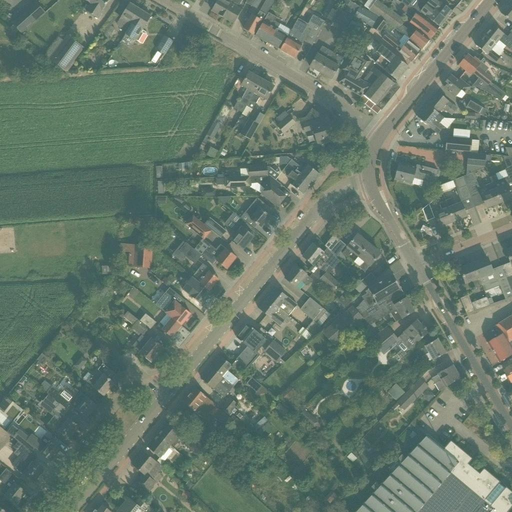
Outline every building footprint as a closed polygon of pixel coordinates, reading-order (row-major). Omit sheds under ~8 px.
[(85,11),(98,19),(103,11),(102,11),(109,0),(85,0),(86,0),(86,1),(90,3),(85,11)] [(217,0),(211,11),(222,18),(232,0),(217,0)] [(232,0),(222,18),(234,24),(239,15),(242,10),(236,7),(238,3),(239,4),(241,1),(241,0),(232,0)] [(248,21),(243,30),(253,35),(258,26),(264,15),(265,16),(274,0),(266,0),(262,7),(256,18),(251,15),(248,21)] [(255,0),(252,6),(257,9),(261,0),(255,0)] [(346,0),(333,23),(345,30),(346,29),(350,21),(353,17),(360,7),(348,0),(346,0)] [(422,49),(424,51),(430,43),(429,42),(429,41),(422,34),(417,30),(413,34),(402,25),(405,21),(376,0),(368,0),(364,6),(369,9),(368,11),(363,9),(378,17),(380,18),(387,24),(387,23),(400,33),(401,32),(404,35),(410,39),(409,40),(421,50),(422,49),(422,50),(422,49)] [(419,0),(418,2),(413,8),(420,14),(421,12),(432,22),(440,28),(446,20),(421,0),(419,0)] [(421,0),(446,20),(453,12),(439,1),(439,0),(421,0)] [(511,29),(510,32),(511,33),(511,0),(501,14),(511,22),(511,21),(511,29)] [(13,25),(10,28),(18,37),(22,32),(45,12),(36,2),(33,4),(34,5),(31,9),(31,8),(30,9),(27,13),(26,11),(22,14),(23,15),(21,17),(19,19),(17,21),(15,23),(14,21),(12,23),(13,25)] [(117,25),(127,31),(140,10),(130,4),(124,12),(122,17),(117,25)] [(407,8),(404,13),(409,17),(413,19),(421,25),(418,29),(431,39),(438,30),(430,24),(425,20),(408,7),(407,8)] [(357,19),(372,28),(378,17),(363,9),(357,19)] [(151,16),(140,10),(127,31),(125,35),(140,44),(146,35),(146,33),(142,30),(151,16)] [(98,32),(108,39),(115,29),(111,26),(119,16),(114,12),(98,32)] [(255,36),(278,49),(286,35),(288,37),(291,30),(280,24),(280,25),(274,22),(276,18),(268,13),(255,36)] [(285,42),(280,51),(294,59),(299,51),(302,46),(297,43),(299,38),(304,41),(312,45),(325,22),(313,15),(306,26),(297,21),(291,30),(288,37),(287,37),(285,42)] [(372,28),(380,33),(387,24),(380,18),(372,28)] [(346,29),(361,37),(365,30),(350,21),(346,29)] [(511,41),(492,25),(484,35),(496,45),(502,50),(503,49),(505,47),(509,49),(511,45),(511,41)] [(404,56),(412,63),(415,58),(417,59),(421,54),(419,53),(421,52),(420,51),(421,50),(409,40),(410,39),(404,35),(399,42),(387,33),(382,39),(404,56)] [(368,34),(356,48),(363,53),(374,39),(368,34)] [(484,35),(475,45),(496,62),(500,58),(491,51),(496,45),(484,35)] [(49,60),(65,72),(83,48),(67,36),(49,60)] [(164,36),(156,50),(161,53),(164,55),(173,41),(164,36)] [(381,56),(375,63),(385,71),(389,75),(397,81),(408,67),(400,61),(386,49),(382,46),(382,45),(377,51),(382,55),(381,56)] [(310,68),(320,74),(333,53),(322,47),(310,68)] [(338,84),(361,97),(363,95),(369,86),(359,80),(360,79),(371,61),(364,56),(364,55),(363,54),(362,55),(355,50),(342,70),(345,72),(338,84)] [(320,74),(331,80),(343,59),(333,53),(320,74)] [(467,55),(459,66),(466,71),(471,76),(473,74),(479,78),(488,86),(491,82),(493,79),(478,67),(481,63),(474,57),(473,59),(467,55)] [(363,95),(381,110),(399,88),(393,84),(395,82),(385,74),(383,75),(374,67),(370,71),(370,72),(363,81),(360,79),(359,80),(369,86),(363,95)] [(233,109),(242,113),(261,80),(249,73),(241,86),(248,90),(240,103),(238,101),(233,109)] [(444,87),(456,97),(461,91),(465,94),(470,88),(459,79),(458,81),(451,75),(445,82),(447,84),(444,87)] [(243,113),(249,116),(260,96),(266,100),(274,87),(273,86),(274,85),(268,81),(267,83),(261,80),(243,113)] [(493,84),(486,92),(502,100),(505,96),(506,95),(493,84)] [(443,108),(452,115),(457,109),(437,92),(427,104),(439,114),(443,108)] [(467,107),(483,116),(487,111),(470,101),(467,107)] [(416,117),(438,135),(444,127),(440,124),(444,119),(439,114),(427,104),(416,117)] [(312,130),(317,146),(332,141),(325,118),(312,109),(305,118),(300,119),(304,132),(312,130)] [(240,135),(250,141),(264,116),(255,111),(250,120),(248,119),(240,135)] [(278,127),(284,134),(295,123),(285,112),(277,118),(282,123),(278,127)] [(206,135),(213,139),(220,126),(214,122),(206,135)] [(283,149),(294,145),(291,136),(280,141),(283,149)] [(446,150),(471,152),(472,140),(447,138),(446,150)] [(467,166),(466,176),(471,174),(473,173),(485,168),(486,155),(468,153),(466,166),(467,166)] [(280,157),(279,157),(279,165),(280,165),(288,165),(291,161),(286,157),(280,157)] [(288,165),(287,166),(311,185),(315,180),(317,180),(318,178),(318,176),(319,175),(312,169),(307,165),(300,173),(298,171),(300,168),(291,161),(288,165)] [(394,180),(412,185),(414,179),(434,184),(438,171),(417,166),(416,168),(399,163),(394,180)] [(287,166),(282,173),(293,182),(290,185),(295,189),(303,195),(305,193),(306,193),(308,190),(308,189),(311,185),(287,166)] [(240,169),(240,177),(269,176),(269,175),(269,167),(248,169),(240,169)] [(466,176),(462,177),(470,197),(479,193),(471,174),(467,176),(466,176)] [(261,194),(277,207),(286,197),(277,190),(281,185),(269,175),(269,176),(240,177),(225,177),(226,188),(248,187),(251,183),(258,182),(261,185),(265,188),(261,194)] [(492,183),(500,203),(511,198),(511,196),(509,189),(505,178),(498,181),(496,176),(490,178),(492,183)] [(462,177),(455,180),(463,200),(470,197),(462,177)] [(480,188),(479,188),(482,194),(481,194),(485,203),(487,208),(500,203),(492,183),(480,188)] [(446,201),(445,201),(453,222),(466,217),(464,211),(461,202),(454,205),(454,203),(452,198),(446,201)] [(248,208),(244,214),(247,216),(251,219),(250,220),(253,221),(257,225),(260,228),(269,217),(267,214),(271,209),(269,207),(258,199),(256,199),(248,208)] [(437,218),(440,227),(453,222),(445,201),(439,204),(442,210),(435,213),(437,218)] [(422,210),(426,222),(434,219),(430,207),(429,205),(422,210)] [(232,213),(222,222),(228,228),(237,219),(232,213)] [(186,224),(204,240),(211,231),(204,226),(204,225),(193,215),(186,224)] [(212,231),(221,238),(226,231),(210,218),(204,225),(204,226),(211,231),(212,231)] [(231,240),(243,249),(253,237),(250,235),(254,230),(241,219),(231,230),(236,234),(231,240)] [(324,247),(336,258),(346,245),(334,235),(324,247)] [(342,254),(347,258),(353,252),(359,256),(368,245),(357,235),(347,247),(348,247),(342,254)] [(186,243),(179,251),(195,264),(202,256),(186,243)] [(134,267),(151,268),(153,246),(126,244),(125,249),(135,250),(134,267)] [(217,261),(227,269),(236,258),(226,249),(226,250),(220,245),(216,250),(210,246),(204,254),(202,256),(213,266),(217,261)] [(313,245),(303,257),(313,265),(313,266),(314,266),(317,268),(320,271),(320,270),(329,259),(313,245)] [(359,268),(364,272),(370,265),(370,266),(380,254),(368,245),(359,256),(364,261),(359,268)] [(487,259),(473,264),(482,286),(489,283),(496,281),(496,282),(498,282),(505,300),(511,297),(511,295),(505,278),(501,268),(501,266),(491,270),(487,259)] [(192,277),(209,291),(219,280),(210,272),(211,271),(203,264),(192,277)] [(472,281),(476,289),(482,286),(473,264),(460,269),(466,283),(472,281)] [(114,266),(102,266),(102,275),(114,274),(114,266)] [(293,285),(297,288),(302,281),(308,286),(312,280),(303,273),(295,266),(285,279),(293,285)] [(320,280),(331,291),(338,284),(327,272),(320,280)] [(360,282),(366,288),(375,279),(371,273),(360,282)] [(165,277),(162,281),(168,287),(175,279),(170,275),(167,279),(165,277)] [(359,305),(358,307),(362,313),(360,313),(359,314),(363,320),(364,319),(365,319),(367,317),(392,302),(404,295),(398,285),(397,283),(395,280),(393,276),(365,292),(367,294),(362,297),(364,300),(362,301),(359,305)] [(192,277),(182,289),(199,303),(209,291),(192,277)] [(354,287),(360,293),(366,288),(360,282),(359,281),(354,287)] [(268,299),(288,316),(297,306),(287,298),(288,298),(276,288),(268,299)] [(165,293),(156,305),(160,309),(161,309),(165,312),(165,313),(167,315),(171,318),(181,326),(191,314),(183,308),(181,306),(170,297),(165,293)] [(461,299),(466,314),(476,310),(490,305),(487,300),(488,300),(487,297),(472,303),(469,296),(461,299)] [(341,302),(346,307),(351,302),(346,297),(341,302)] [(310,298),(305,304),(317,315),(313,320),(313,321),(316,323),(326,311),(310,298)] [(365,319),(364,319),(368,326),(390,313),(396,322),(402,318),(403,318),(414,311),(406,298),(395,306),(392,302),(367,317),(365,319)] [(268,299),(259,309),(267,316),(270,319),(280,326),(284,321),(288,316),(268,299)] [(337,299),(333,302),(342,310),(345,307),(337,299)] [(312,320),(313,320),(317,315),(305,304),(301,309),(301,311),(312,320)] [(329,327),(322,333),(333,346),(363,320),(359,314),(354,309),(352,307),(329,327)] [(128,312),(123,317),(134,326),(139,320),(128,312)] [(140,321),(151,330),(156,322),(146,314),(140,321)] [(487,343),(499,363),(508,358),(511,355),(511,315),(504,321),(495,326),(501,335),(487,343)] [(160,323),(156,328),(163,334),(164,332),(171,338),(181,326),(171,318),(164,327),(160,323)] [(305,330),(314,337),(315,336),(322,329),(320,327),(316,323),(313,321),(310,324),(305,330)] [(411,350),(417,345),(415,344),(429,332),(422,324),(420,326),(416,321),(409,328),(399,337),(404,343),(404,345),(409,350),(411,350)] [(247,346),(236,360),(237,361),(246,369),(258,356),(253,352),(259,344),(260,345),(261,346),(266,340),(259,334),(255,331),(247,324),(236,338),(247,346)] [(371,340),(377,347),(392,333),(387,327),(371,340)] [(139,339),(132,346),(151,362),(163,348),(153,341),(158,336),(148,328),(140,337),(139,339)] [(299,333),(308,342),(314,337),(305,330),(303,328),(299,333)] [(377,347),(384,355),(400,342),(392,333),(377,347)] [(424,356),(428,363),(433,360),(433,361),(446,354),(437,339),(415,353),(419,359),(424,356)] [(277,363),(286,352),(274,341),(264,352),(277,363)] [(297,341),(289,351),(293,355),(303,346),(297,341)] [(405,354),(409,351),(404,345),(400,349),(405,354)] [(395,364),(401,359),(396,352),(389,357),(395,364)] [(233,385),(234,387),(239,381),(237,379),(228,372),(232,366),(228,363),(221,357),(211,368),(222,377),(223,377),(233,385)] [(96,390),(104,396),(114,384),(115,383),(115,384),(116,383),(112,378),(114,377),(116,375),(103,364),(98,370),(101,374),(103,375),(98,381),(88,373),(83,378),(93,387),(96,390)] [(432,379),(439,391),(460,379),(452,366),(438,374),(439,375),(432,379)] [(209,386),(224,398),(229,392),(233,386),(234,387),(233,385),(223,377),(222,377),(211,368),(201,379),(209,386)] [(260,375),(256,380),(261,384),(265,379),(260,375)] [(246,384),(257,393),(262,387),(251,378),(246,384)] [(392,408),(395,411),(399,406),(400,406),(404,411),(428,387),(421,380),(420,379),(392,408)] [(388,392),(397,401),(405,393),(396,384),(388,392)] [(280,399),(284,403),(287,400),(288,401),(296,393),(290,386),(281,394),(283,396),(280,399)] [(72,406),(86,418),(96,405),(88,399),(75,389),(73,392),(66,387),(59,396),(57,394),(58,392),(52,388),(47,394),(48,395),(68,411),(72,406)] [(194,389),(183,402),(203,418),(199,423),(205,428),(207,426),(214,417),(239,440),(246,432),(232,417),(231,417),(230,418),(220,410),(220,411),(215,407),(216,406),(194,389)] [(48,395),(43,401),(56,413),(53,417),(47,425),(58,434),(59,432),(61,433),(69,440),(79,427),(64,415),(68,411),(48,395)] [(6,397),(1,402),(8,407),(12,402),(6,397)] [(221,409),(229,415),(238,405),(229,398),(221,409)] [(311,415),(305,422),(313,428),(318,422),(311,415)] [(250,429),(251,430),(254,428),(243,417),(240,420),(249,430),(250,429)] [(172,444),(174,446),(178,441),(176,439),(180,433),(167,422),(157,435),(170,446),(172,444)] [(12,424),(6,431),(14,437),(18,441),(18,442),(31,453),(35,448),(51,461),(61,449),(53,443),(44,435),(38,443),(32,438),(31,440),(19,430),(12,424)] [(147,447),(160,458),(170,446),(157,435),(147,447)] [(443,449),(427,435),(356,511),(508,511),(511,507),(511,492),(506,487),(504,488),(499,484),(500,482),(483,468),(479,473),(468,464),(472,459),(450,441),(443,449)] [(184,445),(197,456),(203,449),(190,438),(184,445)] [(18,442),(13,447),(17,450),(15,453),(14,453),(19,457),(23,461),(16,469),(25,477),(33,483),(43,471),(33,462),(37,458),(31,453),(18,442)] [(135,483),(147,493),(156,483),(152,480),(162,469),(162,468),(143,452),(132,465),(143,473),(135,483)] [(5,461),(10,465),(16,456),(11,453),(5,461)] [(162,468),(162,469),(170,476),(175,470),(167,463),(162,468)] [(5,496),(16,504),(25,492),(15,484),(12,482),(15,477),(6,469),(0,476),(0,491),(5,496)] [(189,481),(185,485),(190,490),(194,485),(189,481)] [(183,490),(181,497),(188,500),(191,493),(183,490)] [(128,499),(117,511),(154,511),(147,506),(140,500),(139,500),(142,502),(138,507),(135,505),(128,499)]
